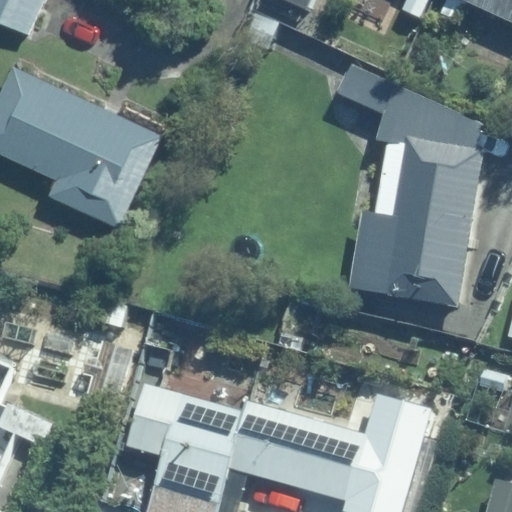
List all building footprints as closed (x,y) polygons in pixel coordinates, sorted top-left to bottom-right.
[(0,0),(0,14),(41,33),(55,0),(0,0)] [(328,0),(283,0),(322,16),(328,0)] [(511,0),(414,0),(408,13),(431,23),(441,0),(450,0),(511,29),(511,0)] [(173,129),(26,62),(23,61),(0,111),(0,150),(67,181),(63,190),(132,221),(173,129)] [(469,306),(490,156),(462,150),(467,122),(363,68),(348,97),(385,116),(382,149),(390,150),(381,217),(366,215),(356,290),(469,306)] [(231,511),(241,475),(251,416),(150,390),(134,452),(171,462),(157,511),(231,511)] [(251,416),(241,475),(362,505),(379,439),(253,407),(251,416)] [(422,428),(396,419),(380,468),(406,477),(422,428)] [(511,511),(511,491),(499,488),(493,511),(511,511)]
